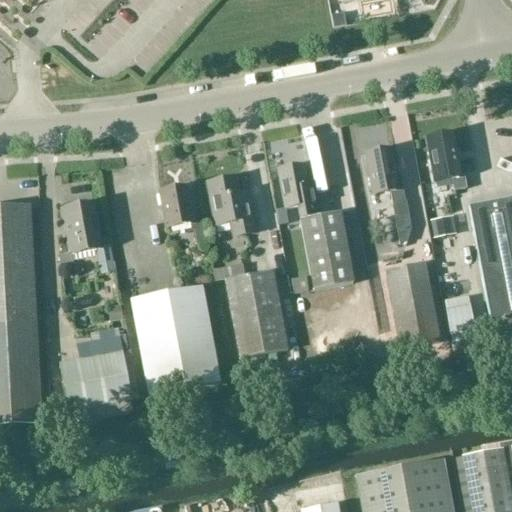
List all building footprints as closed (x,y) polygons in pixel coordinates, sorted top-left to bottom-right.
[(333,19),(335,32),(348,29),(348,26),(346,16),(333,19)] [(316,148),(316,160),(330,159),(329,144),(312,145),(312,140),(334,139),(333,123),(301,124),(302,149),(316,148)] [(454,193),(467,191),(464,178),(460,178),(453,135),(426,140),(434,184),(451,181),(454,193)] [(392,206),(405,203),(403,190),(398,191),(391,151),(365,156),(372,197),(390,194),(392,206)] [(313,293),(353,286),(340,215),(317,219),(315,205),(310,206),(303,167),(278,172),(285,211),(298,209),(300,222),(313,293)] [(233,239),(255,235),(249,207),(241,208),(236,180),(207,185),(215,228),(231,226),(233,239)] [(187,189),(159,194),(166,230),(194,225),(187,189)] [(492,335),(511,330),(511,201),(468,209),(492,335)] [(68,254),(60,256),(61,269),(75,266),(73,257),(98,252),(100,264),(98,264),(100,276),(114,273),(109,245),(100,247),(93,206),(63,211),(66,228),(64,228),(68,254)] [(29,208),(0,209),(0,429),(41,427),(29,208)] [(400,352),(440,345),(425,266),(385,273),(400,352)] [(213,273),(215,285),(225,283),(239,362),(287,353),(272,274),(245,279),(243,268),(213,273)] [(149,399),(219,386),(202,290),(131,303),(149,399)] [(81,352),(83,362),(60,366),(69,414),(130,403),(116,330),(91,335),(94,350),(81,352)] [(314,367),(348,358),(346,347),(311,355),(314,367)] [(502,452),(452,461),(461,511),(511,511),(511,503),(507,481),(511,480),(511,466),(505,468),(502,452)] [(355,479),(361,511),(451,511),(442,463),(355,479)]
